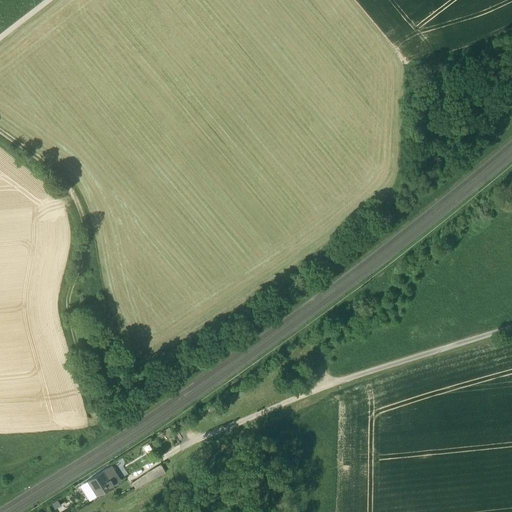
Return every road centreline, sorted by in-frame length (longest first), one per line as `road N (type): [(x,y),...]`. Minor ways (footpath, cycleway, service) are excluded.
road 1 (track): [(511,330),(380,368),(165,456)]
road 2 (track): [(105,427),(76,309),(91,264),(92,224),(69,183),(0,131)]
